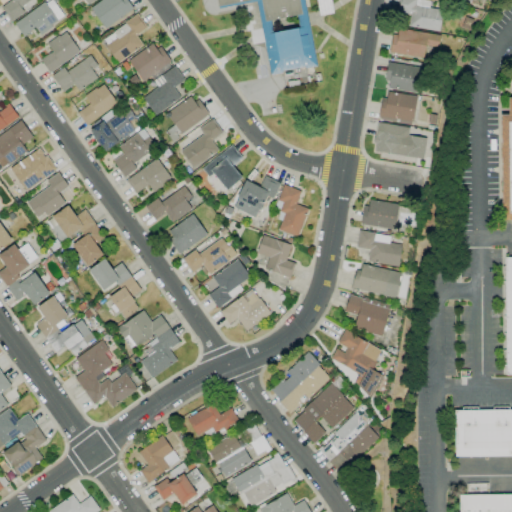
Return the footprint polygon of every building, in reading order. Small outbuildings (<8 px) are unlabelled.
[(10,21),(23,12),(20,6),(29,0),(10,0),(1,7),(10,21)] [(39,34),(63,17),(51,0),(47,0),(14,24),(22,36),(34,28),(39,34)] [(103,28),(131,11),(123,0),(100,0),(90,7),(103,28)] [(216,0),(218,7),(256,0),(270,73),(314,65),(301,0),(216,0)] [(315,0),(319,16),(332,13),(329,0),(315,0)] [(409,14),(407,26),(438,31),(441,10),(428,7),(429,0),(397,0),(395,12),(409,14)] [(142,46),(135,35),(145,29),(137,16),(101,38),(116,62),(142,46)] [(388,52),(422,58),(425,45),(437,47),(439,35),(393,27),(388,52)] [(48,72),(79,52),(65,31),(46,43),(51,52),(39,59),(48,72)] [(140,80),(168,64),(156,42),(128,59),(140,80)] [(61,91),(73,84),(77,90),(97,78),(91,69),(96,66),(90,56),(65,71),(63,68),(51,75),(61,91)] [(387,61),(384,80),(388,81),(387,88),(417,93),(421,67),(387,61)] [(184,80),(174,66),(153,80),(158,86),(142,98),(154,115),(180,97),(173,87),(184,80)] [(116,103),(102,83),(83,96),(88,103),(76,112),(85,125),(116,103)] [(381,98),(377,115),(379,116),(378,119),(410,124),(410,121),(412,121),(416,96),(386,90),(385,98),(381,98)] [(207,114),(192,94),(165,113),(180,134),(207,114)] [(511,98),(508,98),(508,114),(503,114),(503,218),(511,218),(511,98)] [(0,129),(17,117),(8,104),(0,109),(0,129)] [(102,150),(139,125),(126,107),(90,132),(102,150)] [(179,150),(192,168),(217,150),(211,140),(221,132),(212,119),(198,128),(202,134),(179,150)] [(26,151),(21,144),(32,137),(20,120),(0,133),(0,167),(0,169),(26,151)] [(376,121),(372,142),(375,143),(374,150),(422,159),(426,138),(407,135),(409,127),(376,121)] [(121,155),(112,159),(121,176),(136,169),(132,161),(155,149),(144,130),(116,144),(121,155)] [(241,177),(231,166),(241,157),(230,144),(201,169),(208,177),(212,173),(226,190),(241,177)] [(55,172),(42,148),(9,166),(22,190),(55,172)] [(134,193),(147,185),(152,191),(170,178),(156,158),(125,180),(134,193)] [(64,203),(57,192),(67,186),(58,172),(44,181),(48,187),(26,201),(37,219),(64,203)] [(232,207),(255,218),(265,196),(272,199),(279,183),(264,176),(259,186),(245,180),(232,207)] [(300,191),(283,184),(277,200),(282,202),(278,212),(283,213),(277,230),(296,237),(307,209),(295,204),(300,191)] [(170,222),(191,210),(185,200),(190,197),(184,186),(159,201),(157,198),(144,206),(152,220),(165,212),(170,222)] [(361,224),(393,230),(398,205),(366,198),(361,224)] [(0,247),(11,240),(0,224),(0,207),(1,207),(0,205),(0,247)] [(103,238),(85,209),(74,216),(68,205),(52,216),(66,238),(78,230),(82,237),(71,244),(86,266),(103,255),(95,243),(103,238)] [(177,253),(206,236),(193,214),(167,229),(173,238),(170,240),(177,253)] [(47,220),(58,242),(64,239),(53,217),(47,220)] [(367,262),(398,266),(401,244),(388,243),(389,235),(358,231),(356,247),(368,249),(367,262)] [(290,245),(261,235),(255,254),(268,258),(264,269),(290,278),(294,263),(285,260),(290,245)] [(181,258),(191,272),(202,265),(208,274),(235,256),(222,237),(197,254),(194,250),(181,258)] [(120,262),(111,269),(104,258),(87,270),(102,291),(115,282),(117,285),(130,276),(120,262)] [(216,307),(242,291),(238,284),(249,277),(238,259),(211,276),(218,287),(208,294),(216,307)] [(352,288),(394,299),(400,273),(358,262),(352,288)] [(107,297),(123,318),(138,307),(130,297),(139,289),(131,279),(107,297)] [(269,314),(251,288),(219,311),(228,324),(236,318),(245,331),(269,314)] [(381,336),(389,306),(348,295),(343,312),(356,315),(353,328),(381,336)] [(69,320),(53,296),(36,307),(43,318),(35,324),(44,337),(69,320)] [(151,378),(176,360),(168,349),(178,341),(159,315),(150,321),(142,310),(115,329),(132,351),(139,346),(146,356),(139,361),(151,378)] [(93,342),(83,321),(48,339),(54,351),(65,345),(70,354),(93,342)] [(380,350),(343,330),(335,345),(336,346),(326,365),(373,390),(381,375),(370,369),(380,350)] [(136,390),(124,372),(109,382),(104,374),(113,368),(103,353),(108,350),(101,340),(74,358),(83,371),(74,377),(92,404),(104,396),(110,407),(136,390)] [(284,372),(286,374),(269,391),(290,413),(329,377),(306,352),(284,372)] [(0,409),(7,405),(0,394),(0,392),(10,386),(0,371),(0,409)] [(353,408),(330,383),(291,419),(313,443),(324,432),(314,421),(320,416),(331,428),(353,408)] [(238,421),(230,407),(218,414),(211,403),(185,419),(196,436),(211,427),(215,434),(238,421)] [(0,414),(0,450),(16,476),(42,459),(34,447),(45,441),(27,413),(16,420),(9,408),(0,414)] [(511,409),(454,409),(454,456),(511,456),(511,409)] [(377,436),(355,413),(317,449),(339,472),(377,436)] [(248,465),(236,434),(208,445),(219,476),(248,465)] [(138,470),(145,481),(178,461),(162,435),(137,451),(146,465),(138,470)] [(248,505),(294,482),(279,453),(230,478),(239,496),(243,493),(248,505)] [(173,493),(180,504),(196,494),(182,473),(168,482),(166,478),(152,486),(161,500),(173,493)] [(89,496),(78,504),(71,494),(47,511),(95,511),(99,509),(89,496)] [(511,511),(511,494),(459,496),(459,511),(511,511)]
